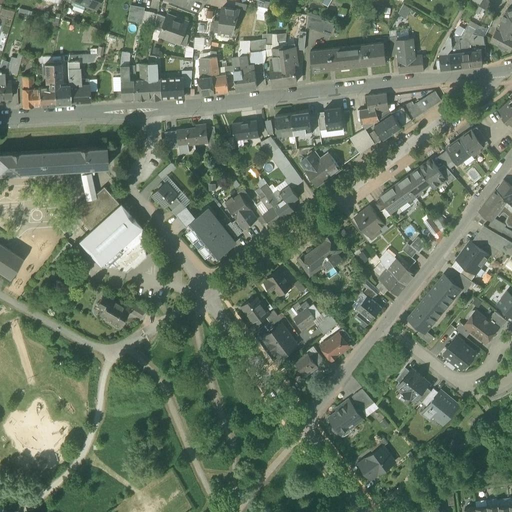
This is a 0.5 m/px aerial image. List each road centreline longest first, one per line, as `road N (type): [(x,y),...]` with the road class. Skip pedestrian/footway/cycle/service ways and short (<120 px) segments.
road 1 (residential): [(498,73),(0,120)]
road 2 (residential): [(498,73),(206,295)]
road 3 (unclassified): [(0,292),(111,353),(206,295)]
road 4 (residential): [(383,324),(511,158)]
road 5 (residential): [(302,427),(206,295)]
road 6 (residential): [(302,427),(383,324)]
road 7 (residential): [(206,295),(132,191)]
